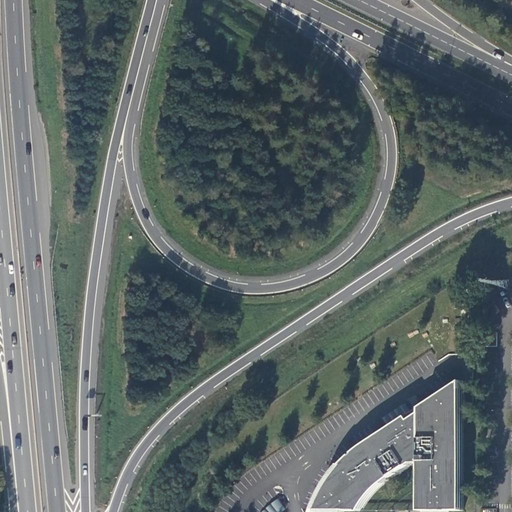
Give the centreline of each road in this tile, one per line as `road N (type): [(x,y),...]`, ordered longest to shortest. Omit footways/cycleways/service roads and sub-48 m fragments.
road 1 (trunk): [(263,0),(338,49),(364,77),(391,156),(379,209),(349,252),(301,280),(252,288),(204,276),(176,257),(152,231),(133,187),(130,132),(161,0)]
road 2 (trunk): [(85,511),(92,295),(110,169),(151,0)]
road 3 (trunk): [(112,511),(145,442),(211,381),(416,245),(511,201)]
road 4 (trunk): [(57,511),(13,0)]
road 5 (trunk): [(0,196),(27,511)]
road 6 (trunk): [(294,0),(511,106)]
road 7 (trunk): [(508,73),(359,0)]
road 8 (trunk): [(0,378),(13,511)]
